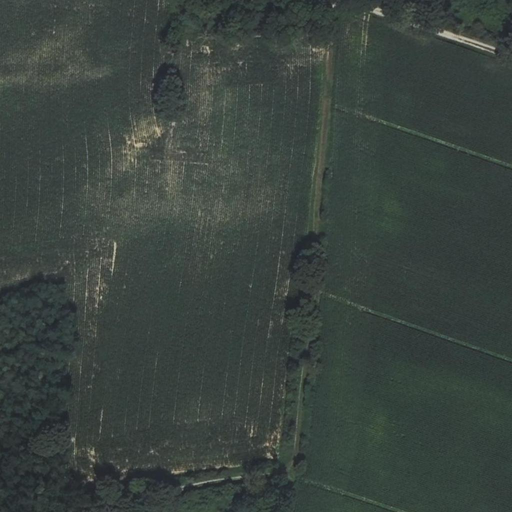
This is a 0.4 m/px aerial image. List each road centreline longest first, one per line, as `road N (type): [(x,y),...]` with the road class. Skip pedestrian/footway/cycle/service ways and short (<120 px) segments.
road 1 (track): [(335,0),(324,197),(290,468),(72,511)]
road 2 (track): [(511,59),(344,0)]
